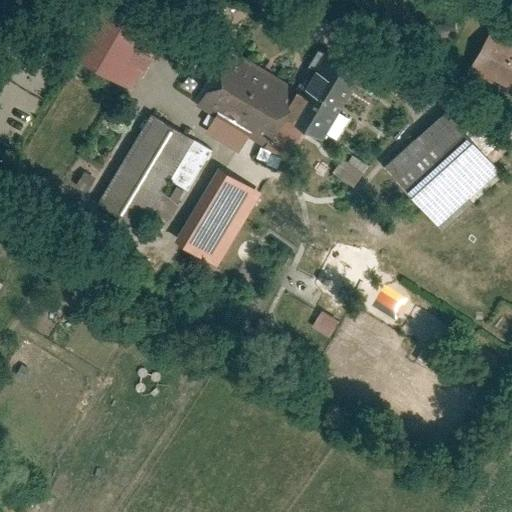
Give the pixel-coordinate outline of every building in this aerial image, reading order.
[(101,0),(70,55),(129,88),(164,27),(115,0),(101,0)] [(511,85),(511,44),(491,32),(470,68),(490,79),(493,75),(511,85)] [(276,121),(295,86),(223,48),(194,102),(214,112),(249,132),(265,140),(276,121)] [(359,77),(319,55),(301,90),(295,86),(276,121),(295,132),(321,146),(326,137),(339,114),(359,77)] [(118,103),(109,117),(125,126),(133,112),(118,103)] [(448,110),(386,163),(439,225),(501,172),(448,110)] [(249,132),(214,112),(204,131),(238,150),(249,132)] [(211,150),(148,114),(96,205),(136,228),(164,179),(187,192),(211,150)] [(339,114),(326,137),(334,141),(347,118),(339,114)] [(276,121),(265,140),(285,151),(294,135),(295,132),(276,121)] [(353,193),(365,170),(345,160),(341,168),(335,165),(334,167),(327,179),(353,193)] [(248,170),(241,182),(256,190),(262,178),(248,170)] [(224,172),(184,242),(192,246),(221,263),(262,193),(256,190),(241,182),(224,172)] [(319,273),(316,278),(319,283),(325,284),(328,279),(325,273),(319,273)] [(338,321),(321,311),(310,330),(327,339),(338,321)]
